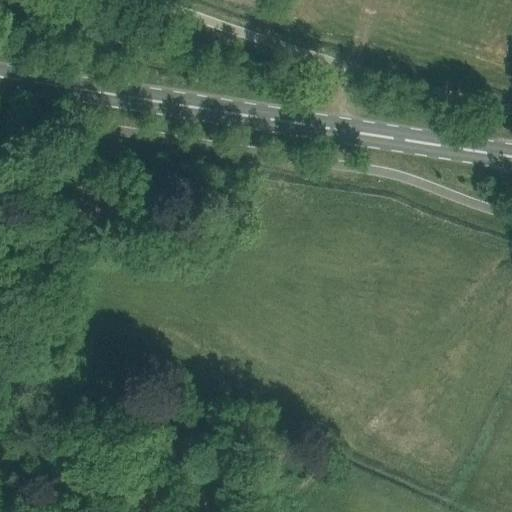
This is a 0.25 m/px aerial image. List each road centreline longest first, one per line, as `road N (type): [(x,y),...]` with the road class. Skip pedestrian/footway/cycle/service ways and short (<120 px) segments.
road 1 (secondary): [(511,157),(0,77)]
road 2 (unclassified): [(0,173),(43,339),(56,511)]
